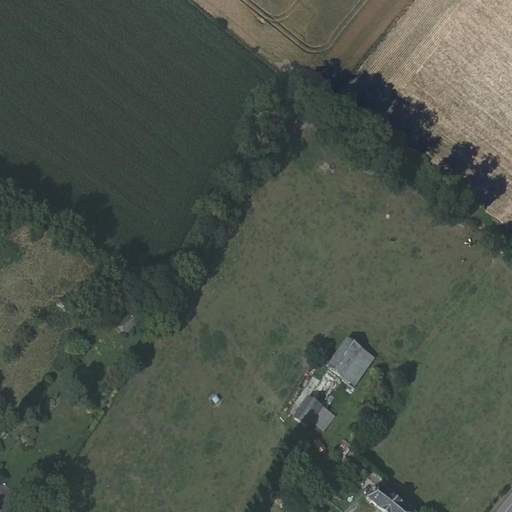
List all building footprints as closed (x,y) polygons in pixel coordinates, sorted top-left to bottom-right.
[(55,304),(61,308),(67,301),(60,296),(55,304)] [(67,301),(61,308),(77,317),(82,309),(67,301)] [(128,313),(116,323),(126,335),(138,324),(128,313)] [(347,339),(326,367),(339,376),(359,348),(347,339)] [(331,384),(318,375),(283,424),(297,435),(312,413),(311,413),(331,384)] [(338,439),(351,423),(343,417),(330,432),(338,439)] [(314,456),(307,446),(302,450),(309,460),(314,456)] [(342,454),(335,448),(325,459),(330,462),(332,459),(335,462),(342,454)] [(0,487),(7,481),(10,477),(2,468),(0,470),(0,487)] [(383,505),(368,492),(358,504),(368,511),(391,511),(393,509),(385,502),(383,505)]
